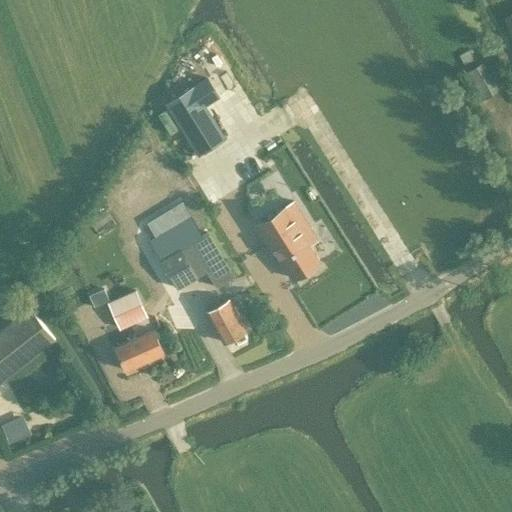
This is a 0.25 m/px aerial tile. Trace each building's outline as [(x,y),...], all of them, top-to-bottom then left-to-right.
[(511,34),(511,13),(503,18),(511,34)] [(496,89),(482,63),(465,72),(479,98),(496,89)] [(206,78),(166,103),(199,154),(225,137),(204,105),(218,97),(206,78)] [(294,201),(258,223),(273,249),(276,247),(294,277),(319,262),(309,244),(317,239),(294,201)] [(161,258),(179,288),(207,271),(217,287),(234,277),(207,232),(203,234),(191,215),(150,239),(161,258)] [(147,316),(141,303),(135,289),(110,300),(117,315),(114,316),(120,328),(147,316)] [(225,341),(246,329),(229,299),(208,311),(225,341)] [(170,311),(169,316),(171,322),(175,326),(179,327),(185,326),(188,323),(190,320),(191,317),(192,315),(185,305),(177,306),(173,309),(170,311)] [(0,382),(54,339),(30,307),(0,331),(0,382)] [(127,370),(164,354),(153,330),(117,347),(127,370)]
